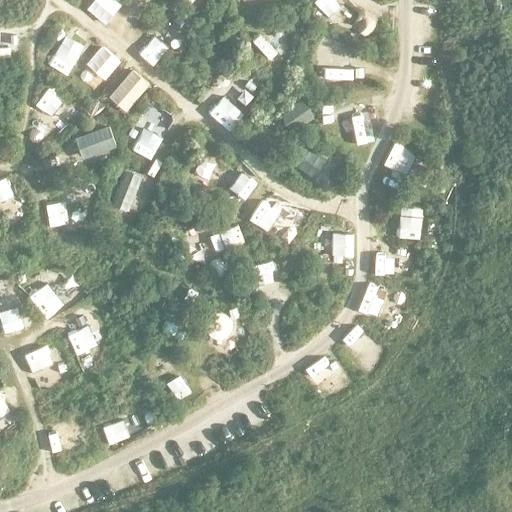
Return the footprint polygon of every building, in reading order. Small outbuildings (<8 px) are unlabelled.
[(98,14),(107,0),(79,0),(79,2),(98,14)] [(337,15),(341,0),(319,0),(316,9),(337,15)] [(71,73),(84,41),(63,33),(51,65),(71,73)] [(154,64),(167,44),(152,34),(139,53),(154,64)] [(349,68),(357,49),(333,39),(325,59),(349,68)] [(100,86),(116,66),(108,60),(93,81),(100,86)] [(108,97),(127,111),(149,81),(130,67),(108,97)] [(53,115),(59,95),(40,90),(35,110),(53,115)] [(227,129),(242,112),(222,93),(206,111),(227,129)] [(110,124),(77,134),(83,156),(117,147),(110,124)] [(132,149),(153,157),(162,134),(141,126),(132,149)] [(393,143),(383,166),(405,175),(415,151),(393,143)] [(288,158),(299,169),(313,154),(302,144),(288,158)] [(242,201),(253,181),(239,173),(228,193),(242,201)] [(115,201),(137,205),(142,179),(120,175),(115,201)] [(0,203),(16,195),(6,176),(0,179),(0,203)] [(58,192),(66,211),(88,202),(80,183),(58,192)] [(268,230),(285,208),(266,194),(249,216),(268,230)] [(404,204),(397,234),(420,239),(427,209),(404,204)] [(185,231),(191,248),(210,242),(204,225),(185,231)] [(353,261),(354,234),(334,234),(333,260),(353,261)] [(258,263),(258,282),(275,282),(275,263),(258,263)] [(367,284),(363,311),(374,313),(379,285),(367,284)] [(52,286),(38,293),(47,311),(61,304),(52,286)] [(82,306),(63,316),(74,336),(93,326),(82,306)] [(3,335),(23,332),(21,310),(1,312),(3,335)] [(174,328),(180,316),(168,310),(162,322),(174,328)] [(27,354),(35,372),(55,363),(47,345),(27,354)] [(305,368),(316,384),(337,370),(326,354),(305,368)] [(181,372),(167,379),(176,398),(190,391),(181,372)] [(0,392),(0,415),(11,407),(0,392)] [(130,440),(154,427),(145,409),(121,421),(130,440)] [(57,450),(76,444),(69,426),(51,433),(57,450)]
